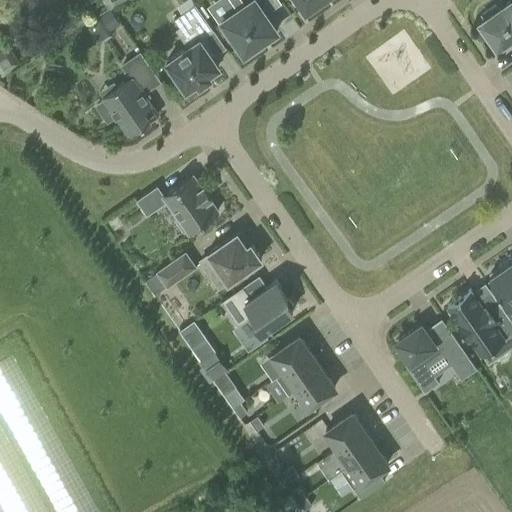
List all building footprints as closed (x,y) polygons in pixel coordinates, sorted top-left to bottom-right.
[(224,24),(220,27),(228,39),(233,36),(244,52),(277,29),(256,0),(248,0),(221,19),(224,24)] [(294,0),(300,1),(305,10),(319,0),(320,0),(294,0)] [(488,15),(480,21),(497,46),(510,37),(511,40),(511,0),(509,0),(499,7),(496,3),(485,11),(488,15)] [(166,60),(169,64),(167,68),(171,75),(176,74),(186,88),(218,65),(200,38),(213,29),(195,3),(174,18),(179,25),(175,28),(187,46),(166,60)] [(81,9),(69,16),(76,27),(88,20),(81,9)] [(109,11),(99,18),(108,32),(118,25),(109,11)] [(69,16),(55,25),(62,36),(76,27),(69,16)] [(0,71),(3,75),(21,63),(8,44),(0,50),(0,71)] [(105,98),(97,104),(107,119),(115,114),(128,133),(147,120),(145,116),(155,109),(143,92),(160,79),(141,51),(122,64),(130,76),(103,95),(105,98)] [(186,228),(188,230),(218,210),(210,197),(211,196),(203,185),(202,186),(193,173),(164,193),(157,183),(136,198),(146,214),(167,200),(178,216),(176,218),(184,230),(186,228)] [(227,281),(261,258),(250,242),(246,245),(236,231),(207,252),(208,254),(200,259),(206,267),(214,261),(227,281)] [(167,284),(194,265),(185,251),(157,270),(167,284)] [(501,267),(488,275),(510,307),(511,305),(511,258),(510,256),(499,264),(501,267)] [(248,317),(259,334),(291,312),(289,308),(292,306),(275,281),(249,298),(241,287),(220,301),(236,325),(248,317)] [(470,288),(447,304),(460,322),(457,323),(467,337),(469,336),(482,353),(511,332),(511,319),(491,289),(478,298),(470,288)] [(192,320),(179,330),(214,379),(227,370),(192,320)] [(421,322),(395,340),(409,360),(406,363),(424,390),(439,380),(427,364),(447,350),(465,375),(476,367),(453,333),(440,342),(433,334),(430,336),(421,322)] [(273,353),(285,370),(311,352),(299,334),(273,353)] [(296,387),(323,369),(311,352),(285,370),(276,376),(288,393),(296,387)] [(323,369),(296,387),(308,404),(335,386),(323,369)] [(235,385),(224,393),(226,397),(233,406),(241,401),(244,398),(235,385)] [(247,410),(241,401),(233,406),(239,416),(247,410)] [(352,411),(326,429),(338,447),(364,428),(352,411)] [(264,424),(257,414),(249,419),(256,429),(264,424)] [(349,463),(376,445),(364,428),(338,447),(326,454),(338,471),(341,469),(349,463)] [(349,463),(341,469),(353,486),(360,497),(384,480),(377,470),(388,462),(376,445),(349,463)] [(292,466),(286,470),(293,480),(299,476),(292,466)] [(298,486),(291,490),(298,500),(305,496),(298,486)] [(311,506),(305,496),(298,500),(305,510),(311,506)]
